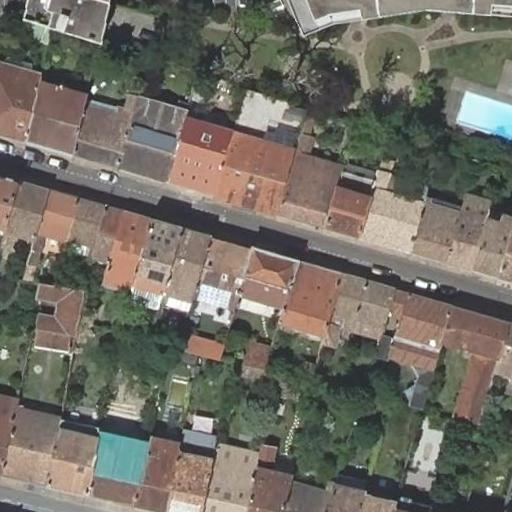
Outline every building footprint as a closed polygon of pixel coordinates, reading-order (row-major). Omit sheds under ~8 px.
[(101,43),(109,1),(104,0),(27,0),(24,19),(50,27),(51,27),(97,40),(97,42),(101,43)] [(511,0),(288,0),(299,28),(331,15),(425,1),(511,8),(511,0)] [(6,56),(3,62),(32,71),(33,64),(6,56)] [(0,134),(27,142),(39,84),(41,73),(32,71),(3,62),(0,61),(0,134)] [(27,142),(73,155),(86,99),(86,98),(39,84),(27,142)] [(182,126),(189,104),(180,102),(179,108),(176,107),(172,121),(145,114),(149,99),(147,99),(149,93),(141,90),(139,96),(118,169),(166,182),(182,126)] [(73,155),(118,169),(139,96),(130,94),(125,110),(86,99),(73,155)] [(172,121),(176,107),(149,99),(145,114),(172,121)] [(307,108),(299,134),(308,136),(315,110),(307,108)] [(215,196),(231,141),(182,126),(166,182),(215,196)] [(294,151),(233,134),(231,141),(215,196),(276,214),(294,151)] [(341,172),(342,168),(334,165),(331,175),(299,166),(302,155),(308,136),(299,134),(294,151),(276,214),(325,228),(341,172)] [(331,175),(334,165),(302,155),(299,166),(331,175)] [(393,162),(381,159),(378,170),(389,174),(393,162)] [(425,197),(428,188),(389,177),(390,174),(389,174),(378,170),(375,181),(373,187),(424,202),(425,197)] [(341,172),(325,228),(359,237),(373,187),(375,181),(341,172)] [(21,181),(0,175),(0,225),(7,227),(21,181)] [(49,190),(21,181),(2,242),(13,245),(17,231),(35,236),(36,233),(49,190)] [(373,187),(359,237),(410,252),(424,202),(373,187)] [(46,236),(67,242),(68,240),(79,198),(49,190),(36,233),(35,236),(27,263),(37,266),(46,236)] [(472,270),(487,220),(492,201),(466,193),(460,212),(446,262),(472,270)] [(446,262),(460,212),(431,204),(432,200),(425,197),(424,202),(410,252),(446,262)] [(124,211),(79,198),(68,240),(67,242),(63,257),(72,259),(74,253),(108,263),(124,211)] [(153,220),(124,211),(108,263),(102,284),(131,293),(153,220)] [(501,224),(487,220),(472,270),(498,278),(511,231),(511,218),(503,216),(501,224)] [(182,228),(153,220),(131,293),(129,300),(158,308),(161,301),(161,298),(182,228)] [(211,236),(182,228),(161,298),(161,301),(160,302),(165,304),(189,310),(192,300),(192,299),(211,236)] [(511,281),(511,231),(498,278),(511,281)] [(254,249),(211,236),(192,299),(234,311),(239,295),(254,249)] [(297,261),(254,249),(239,295),(283,308),(297,261)] [(342,274),(297,261),(283,308),(277,328),(323,341),(342,274)] [(0,276),(22,280),(26,267),(0,262),(0,276)] [(37,266),(27,263),(26,267),(22,280),(22,281),(32,282),(37,266)] [(368,282),(342,274),(323,341),(322,342),(335,346),(341,327),(354,331),(368,282)] [(395,289),(368,282),(354,331),(379,339),(395,289)] [(55,286),(43,284),(40,298),(60,301),(57,318),(41,315),(39,329),(69,334),(75,336),(78,322),(84,291),(55,286)] [(452,305),(395,289),(379,339),(375,353),(420,367),(414,385),(405,390),(410,399),(408,406),(422,409),(433,371),(442,340),(452,305)] [(510,323),(452,305),(442,340),(475,350),(455,417),(480,424),(495,372),(500,357),(510,323)] [(511,323),(510,323),(500,357),(495,372),(500,373),(511,377),(509,383),(511,383),(511,323)] [(69,334),(39,329),(36,345),(66,350),(69,334)] [(224,344),(183,332),(178,349),(199,354),(220,359),(224,344)] [(264,370),(272,343),(254,338),(245,366),(264,370)] [(311,380),(317,363),(305,360),(300,377),(302,378),(311,380)] [(245,366),(236,363),(233,374),(273,382),(275,373),(264,370),(245,366)] [(300,377),(278,373),(274,392),(298,397),(302,378),(300,377)] [(15,407),(17,399),(0,394),(0,474),(1,475),(15,407)] [(47,486),(61,418),(46,415),(33,412),(15,407),(1,475),(47,486)] [(69,420),(61,418),(47,486),(87,495),(98,439),(99,427),(92,425),(91,430),(69,425),(69,420)] [(91,430),(92,425),(69,420),(69,425),(91,430)] [(201,511),(212,460),(215,445),(215,444),(216,439),(182,431),(180,443),(179,450),(165,511),(201,511)] [(180,443),(151,437),(149,444),(136,506),(160,511),(165,511),(179,450),(180,443)] [(87,495),(136,506),(149,444),(140,441),(139,447),(98,439),(87,495)] [(276,446),(261,443),(256,466),(256,469),(247,511),(282,511),(292,481),(294,474),(271,468),(276,446)] [(215,445),(212,460),(256,469),(256,466),(259,453),(215,444),(215,445)] [(212,460),(201,511),(247,511),(256,469),(212,460)] [(326,511),(334,488),(326,485),(324,491),(314,488),(308,486),(292,481),(282,511),(326,511)] [(359,511),(365,496),(334,488),(326,511),(359,511)] [(371,495),(370,497),(390,502),(391,500),(389,497),(374,493),(371,495)] [(370,497),(365,496),(359,511),(392,511),(394,507),(396,503),(390,502),(370,497)]
